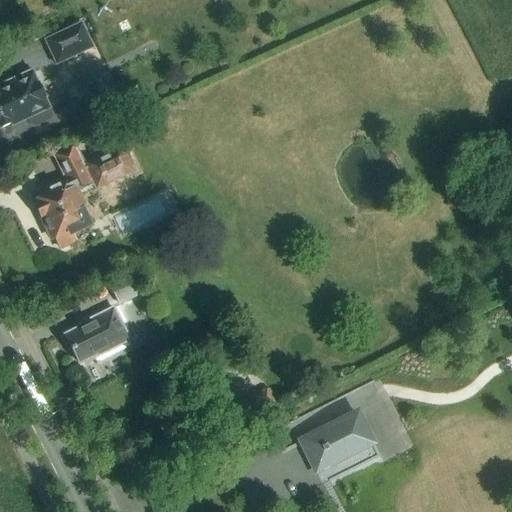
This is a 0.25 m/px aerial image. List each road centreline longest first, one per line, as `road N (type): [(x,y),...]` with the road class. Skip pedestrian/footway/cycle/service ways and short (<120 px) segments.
road 1 (track): [(433,0),(480,89),(457,165),(511,278)]
road 2 (secondary): [(88,511),(0,342)]
